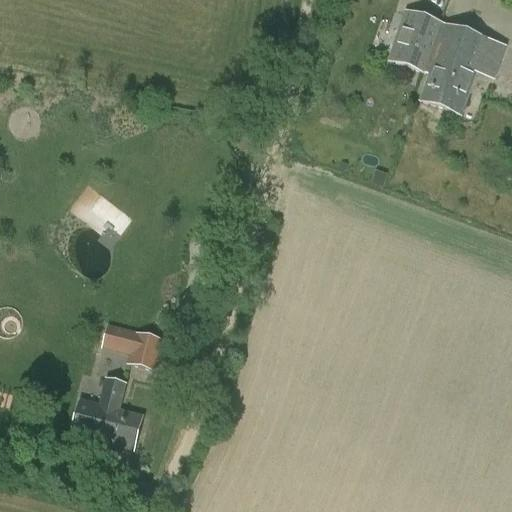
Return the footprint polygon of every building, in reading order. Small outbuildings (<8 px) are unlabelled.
[(419,104),(460,119),(475,76),(494,83),(505,52),(406,16),(389,64),(429,78),(419,104)] [(511,183),(511,167),(501,163),(495,177),(511,183)] [(69,209),(101,237),(112,225),(122,234),(132,223),(89,186),(69,209)] [(127,366),(156,374),(164,343),(107,328),(101,351),(129,358),(127,366)] [(133,453),(141,421),(117,415),(124,388),(108,384),(101,410),(78,404),(70,437),(133,453)]
